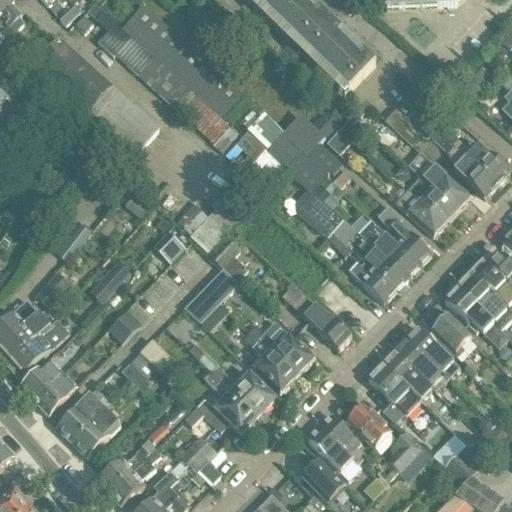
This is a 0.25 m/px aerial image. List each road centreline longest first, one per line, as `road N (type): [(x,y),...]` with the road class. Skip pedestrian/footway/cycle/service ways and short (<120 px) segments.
road 1 (residential): [(511,207),(216,511)]
road 2 (residential): [(511,154),(347,0)]
road 3 (residential): [(87,511),(0,410)]
